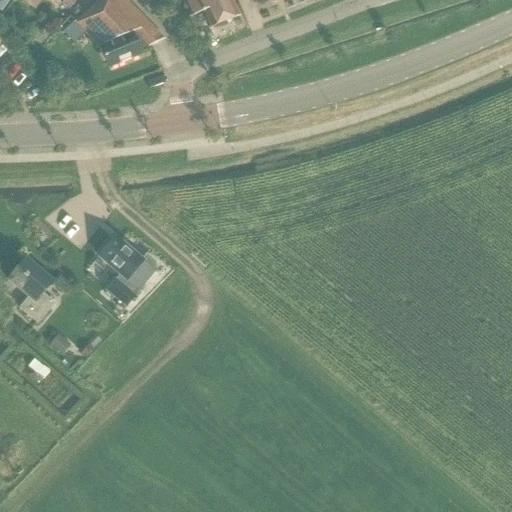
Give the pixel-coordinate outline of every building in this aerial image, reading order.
[(65,0),(62,4),(69,10),(76,0),(21,0),(29,6),(33,0),(65,0)] [(139,51),(163,39),(125,0),(99,0),(76,23),(99,48),(109,68),(141,55),(139,51)] [(211,28),(238,16),(231,0),(190,0),(187,2),(193,15),(202,12),(202,13),(204,12),(211,28)] [(49,38),(34,26),(26,36),(40,48),(49,38)] [(106,291),(126,308),(140,291),(139,291),(156,271),(155,263),(146,256),(142,260),(115,237),(98,257),(120,276),(116,281),(114,280),(106,291)] [(53,283),(54,282),(26,259),(7,280),(28,298),(19,309),(37,324),(54,304),(40,292),(50,281),(53,283)] [(40,384),(49,374),(31,359),(23,369),(40,384)]
